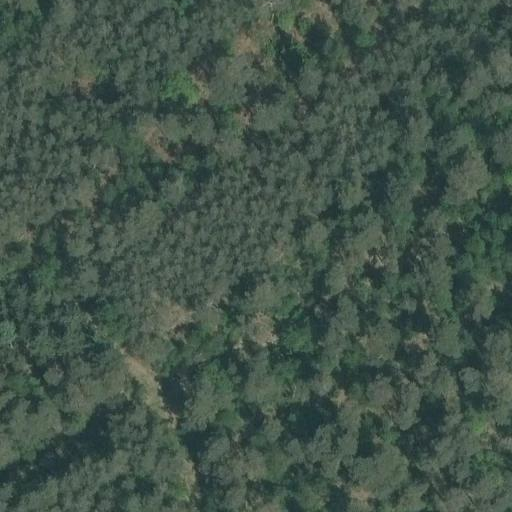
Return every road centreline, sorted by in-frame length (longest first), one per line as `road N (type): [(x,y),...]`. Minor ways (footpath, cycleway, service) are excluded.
road 1 (track): [(137,390),(511,183)]
road 2 (track): [(0,275),(70,323),(137,390)]
road 3 (track): [(137,390),(0,470)]
road 4 (track): [(137,390),(190,511)]
